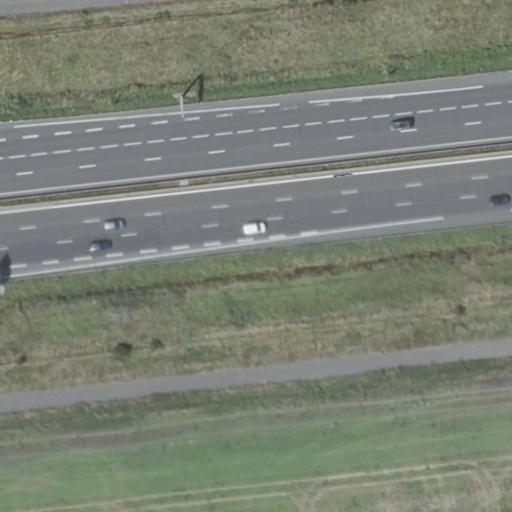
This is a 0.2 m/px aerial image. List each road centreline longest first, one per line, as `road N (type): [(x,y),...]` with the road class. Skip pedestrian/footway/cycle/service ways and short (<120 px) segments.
road 1 (motorway): [(0,238),(511,181)]
road 2 (motorway): [(511,111),(0,167)]
